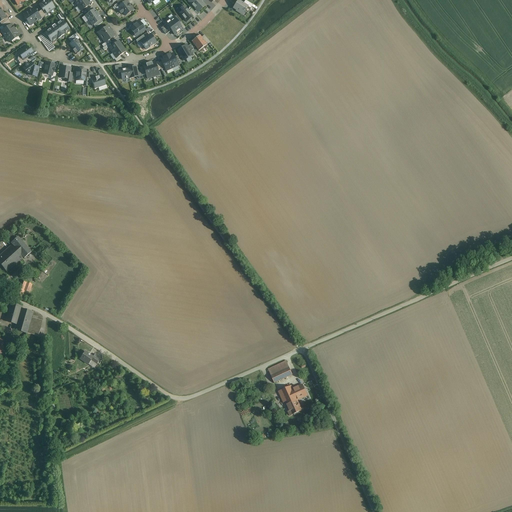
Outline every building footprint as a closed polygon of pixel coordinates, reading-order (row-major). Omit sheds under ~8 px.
[(49,0),(48,0),(45,0),(44,1),(39,5),(39,6),(42,10),(46,15),(55,9),(49,0)] [(90,5),(87,0),(78,7),(81,11),(90,5)] [(200,0),(190,0),(188,2),(196,10),(199,12),(206,5),(200,0)] [(245,0),(243,4),(248,7),(244,12),(248,14),(253,5),(245,0)] [(130,7),(126,1),(123,3),(118,7),(120,9),(118,11),(121,14),(123,13),(125,16),(133,10),(130,6),(130,7)] [(243,4),(239,1),(233,8),(237,10),(236,11),(242,15),(244,12),(248,7),(243,4)] [(182,11),(180,13),(187,22),(193,17),(188,12),(184,6),(180,9),(182,11)] [(37,14),(34,9),(33,9),(28,12),(35,22),(40,19),(41,18),(37,14)] [(88,13),(85,15),(88,21),(98,14),(95,9),(93,10),(88,13)] [(191,9),(188,12),(193,17),(194,18),(197,16),(194,12),(191,9)] [(35,22),(28,12),(24,15),(24,16),(27,21),(30,26),(31,25),(35,22)] [(102,20),(98,14),(88,21),(92,26),(94,25),(101,20),(102,20)] [(173,18),(166,23),(167,25),(162,28),(166,35),(171,31),(174,35),(182,30),(179,25),(173,18)] [(55,25),(52,27),(52,28),(44,33),(47,37),(51,43),(57,38),(58,39),(64,35),(63,34),(70,30),(63,20),(60,22),(55,26),(55,25)] [(2,25),(4,30),(11,25),(8,21),(2,25)] [(140,22),(130,29),(136,37),(145,30),(140,22)] [(4,30),(2,32),(5,37),(15,30),(11,25),(4,30)] [(115,36),(108,26),(98,33),(105,43),(109,40),(115,36)] [(15,30),(5,37),(9,43),(11,41),(18,37),(19,36),(15,30)] [(44,33),(37,38),(40,42),(41,42),(45,39),(47,37),(44,33)] [(140,42),(145,38),(143,35),(136,41),(138,44),(140,43),(140,42)] [(140,43),(146,50),(149,47),(150,48),(153,46),(153,45),(156,43),(151,35),(145,38),(140,42),(140,43)] [(201,38),(200,36),(191,42),(199,51),(207,45),(201,38)] [(204,36),(201,38),(207,45),(210,42),(204,36)] [(45,39),(41,42),(47,50),(51,47),(45,39)] [(77,40),(76,39),(71,43),(69,44),(73,50),(76,54),(76,55),(84,49),(77,40)] [(113,53),(122,47),(119,42),(109,48),(113,53)] [(187,47),(186,45),(177,51),(184,61),(193,56),(192,55),(187,47)] [(190,45),(187,47),(192,55),(195,53),(190,45)] [(26,47),(18,53),(19,54),(18,58),(22,58),(22,59),(23,60),(27,58),(33,53),(30,50),(29,51),(26,47)] [(126,52),(122,47),(113,53),(116,58),(119,56),(126,52)] [(172,69),(178,66),(174,58),(172,54),(170,56),(169,55),(166,56),(172,69)] [(160,60),(162,62),(165,69),(166,71),(172,69),(166,56),(163,58),(160,60)] [(34,68),(33,67),(33,66),(31,62),(28,64),(23,68),(25,72),(26,72),(27,73),(26,73),(31,76),(32,76),(37,78),(39,68),(34,67),(34,68)] [(155,62),(149,64),(153,77),(159,75),(158,70),(155,63),(155,62)] [(55,65),(46,63),(44,74),(52,76),(53,73),(53,72),(54,72),(54,69),(55,65)] [(149,64),(143,66),(143,67),(145,74),(147,79),(153,77),(149,64)] [(70,68),(61,67),(60,78),(66,79),(68,80),(69,80),(70,74),(70,68)] [(137,67),(127,69),(129,79),(136,77),(139,77),(138,71),(137,67)] [(122,80),(129,79),(127,69),(122,70),(118,71),(119,75),(121,75),(122,80)] [(86,70),(76,70),(76,81),(84,81),(85,82),(85,79),(86,70)] [(99,77),(95,78),(95,79),(94,79),(91,80),(95,89),(106,85),(103,77),(103,76),(100,77),(99,77)] [(31,252),(18,237),(11,244),(12,245),(23,257),(24,259),(31,252)] [(0,255),(0,264),(7,272),(23,257),(12,245),(0,255)] [(27,283),(21,281),(18,290),(15,297),(21,299),(24,291),(29,293),(32,284),(27,282),(27,283)] [(18,290),(3,284),(0,291),(15,297),(18,290)] [(22,307),(10,304),(5,321),(16,324),(17,324),(21,309),(22,307)] [(21,309),(17,324),(16,324),(15,330),(27,333),(27,332),(31,318),(33,313),(21,309)] [(42,321),(31,318),(27,332),(38,335),(42,321)] [(93,357),(85,352),(80,359),(88,365),(91,361),(97,364),(101,358),(95,354),(93,357)] [(286,361),(269,369),(275,382),(292,375),(286,361)] [(291,387),(283,390),(286,398),(282,400),(284,403),(285,402),(288,407),(293,404),(292,402),(297,400),(295,395),(299,393),(302,400),(313,395),(307,383),(292,390),(291,387)] [(297,400),(292,402),(293,404),(288,407),(290,411),(288,412),(290,416),(302,411),(297,400)]
